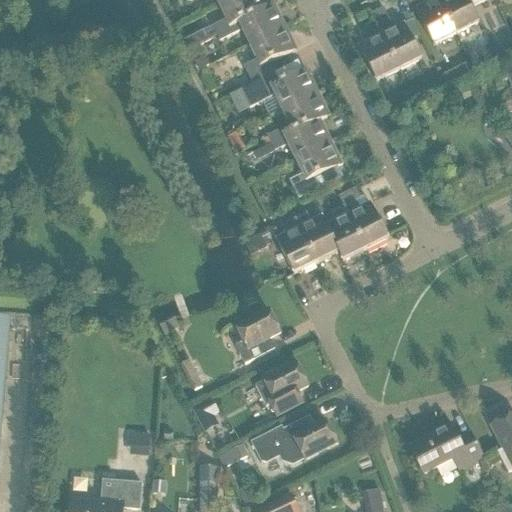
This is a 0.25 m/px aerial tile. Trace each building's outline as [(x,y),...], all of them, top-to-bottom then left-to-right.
[(265,11),(265,10),(259,0),(230,0),(217,7),(224,21),(212,27),(216,35),(265,11)] [(422,0),(425,6),(415,11),(433,47),(456,35),(438,0),(422,0)] [(438,0),(456,35),(479,24),(469,4),(468,5),(466,0),(438,0)] [(241,32),(248,47),(285,28),(274,6),(265,10),(265,11),(216,35),(219,43),(241,32)] [(376,27),(399,72),(422,61),(412,41),(419,37),(411,22),(404,25),(394,30),(383,9),(370,15),(376,27)] [(368,43),(358,48),(376,84),(399,72),(376,27),(364,33),(368,43)] [(243,67),(252,86),(275,74),(270,64),(296,51),(285,28),(248,47),(255,61),(243,67)] [(273,98),(281,112),(317,94),(306,72),(280,84),(275,74),(252,86),(244,90),(253,108),(273,98)] [(266,137),(270,145),(320,122),(329,117),(317,94),(281,112),(288,127),(266,137)] [(287,146),(294,161),(330,143),(320,122),(319,121),(270,145),(274,153),(287,146)] [(246,125),(235,130),(243,148),(254,144),(246,125)] [(294,161),(301,176),(288,182),(298,201),(342,178),(337,168),(342,166),(330,143),(294,161)] [(339,198),(343,207),(365,252),(388,241),(370,205),(360,210),(356,201),(360,199),(355,190),(339,198)] [(338,254),(342,263),(365,252),(343,207),(330,213),(335,222),(326,227),(325,227),(338,254)] [(307,214),(294,220),(316,265),(338,254),(325,227),(326,227),(321,218),(311,223),(307,214)] [(286,235),(276,240),(294,276),(316,265),(294,220),(282,226),(286,235)] [(280,335),(268,312),(236,329),(243,342),(235,346),(245,366),(275,351),(269,340),(280,335)] [(0,325),(0,415),(6,349),(8,326),(0,325)] [(296,394),(308,388),(296,365),(263,382),(254,387),(265,408),(270,406),(275,417),(301,404),(296,394)] [(193,413),(205,434),(218,427),(212,417),(217,414),(211,403),(193,413)] [(304,462),(337,445),(326,423),(315,428),(309,417),(272,436),(271,433),(250,444),(260,465),(280,455),(283,461),(293,464),(303,459),(304,462)] [(511,417),(491,428),(508,460),(511,457),(511,417)] [(137,447),(154,450),(158,427),(141,425),(137,447)] [(469,436),(457,442),(450,427),(409,448),(424,477),(453,461),(459,472),(482,461),(469,436)] [(248,458),(243,446),(218,458),(224,470),(248,458)] [(216,511),(217,469),(199,469),(199,511),(216,511)] [(95,484),(96,471),(82,470),(82,484),(95,484)] [(70,511),(122,511),(123,511),(133,511),(139,511),(142,485),(102,481),(100,505),(71,502),(70,511)] [(381,511),(378,492),(361,495),(363,511),(381,511)] [(298,511),(291,497),(260,511),(298,511)]
